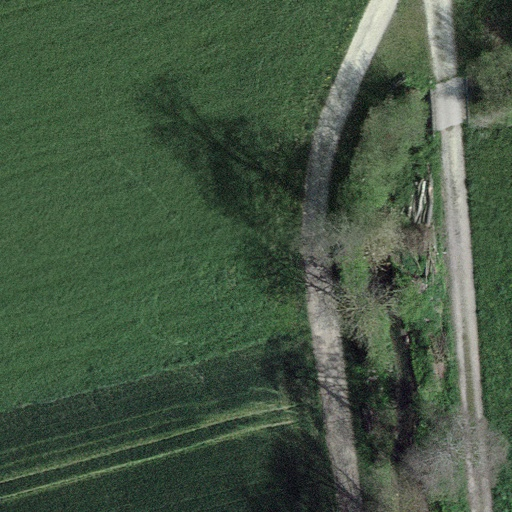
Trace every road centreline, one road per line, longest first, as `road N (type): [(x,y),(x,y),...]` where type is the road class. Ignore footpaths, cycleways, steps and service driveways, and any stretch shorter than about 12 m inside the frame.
road 1 (track): [(355,511),(313,239),(341,102),(386,0)]
road 2 (track): [(435,0),(482,511)]
